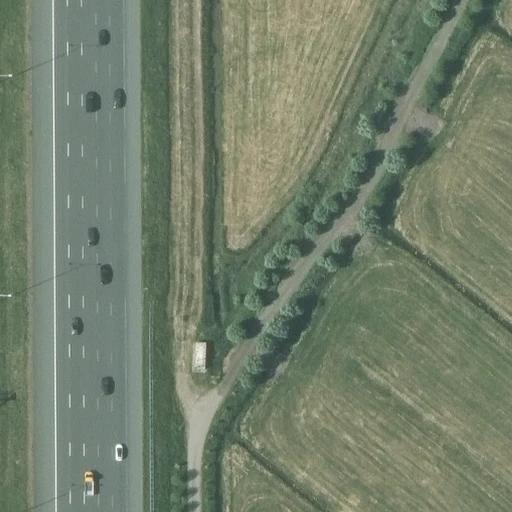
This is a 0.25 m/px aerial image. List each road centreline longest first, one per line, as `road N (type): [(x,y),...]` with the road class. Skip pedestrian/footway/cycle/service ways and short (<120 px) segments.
road 1 (motorway): [(91,511),(88,0)]
road 2 (unclassified): [(195,511),(194,437),(223,380)]
